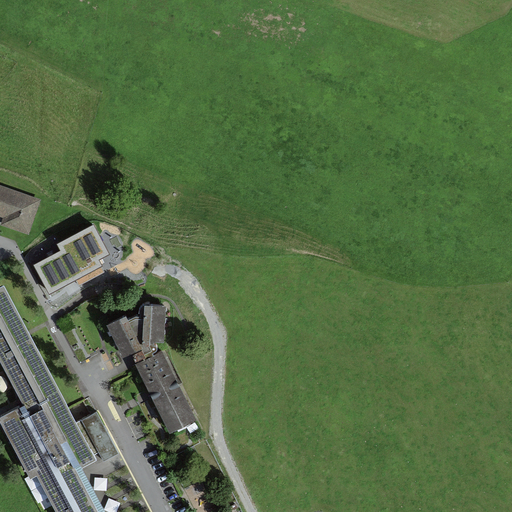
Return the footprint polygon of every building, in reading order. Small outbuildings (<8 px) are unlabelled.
[(37,197),(0,185),(0,213),(2,214),(0,219),(0,222),(26,231),(37,197)] [(93,457),(1,285),(0,285),(0,360),(22,402),(0,413),(0,425),(27,476),(32,473),(53,511),(97,511),(72,464),(78,461),(79,464),(84,462),(93,457)] [(185,424),(193,420),(162,351),(158,353),(154,342),(163,342),(164,308),(142,307),(141,320),(136,320),(129,324),(126,319),(109,325),(125,359),(134,356),(153,393),(172,431),(185,424)] [(118,452),(96,410),(80,419),(103,460),(118,452)] [(105,511),(117,511),(121,504),(110,500),(105,511)]
